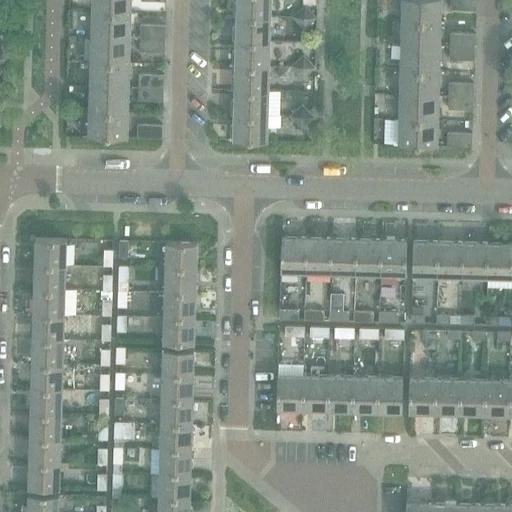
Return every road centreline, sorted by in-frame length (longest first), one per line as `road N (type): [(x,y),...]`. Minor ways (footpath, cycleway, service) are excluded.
road 1 (residential): [(326,511),(239,435),(244,185)]
road 2 (residential): [(244,185),(488,191)]
road 3 (residential): [(511,456),(378,453),(365,511)]
road 4 (residential): [(488,191),(492,0)]
road 5 (residential): [(180,183),(184,0)]
road 6 (residential): [(0,179),(180,183)]
